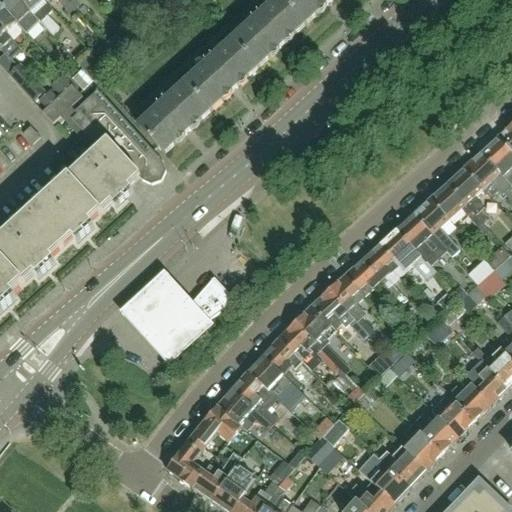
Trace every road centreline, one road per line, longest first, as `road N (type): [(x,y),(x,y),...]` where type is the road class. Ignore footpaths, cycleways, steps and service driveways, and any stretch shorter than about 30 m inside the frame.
road 1 (secondary): [(6,385),(430,0)]
road 2 (residential): [(131,477),(291,296),(511,97)]
road 3 (residential): [(131,477),(6,385)]
road 4 (residential): [(424,511),(511,416)]
